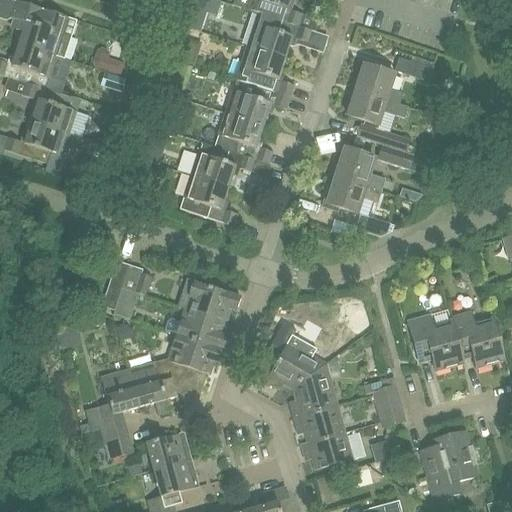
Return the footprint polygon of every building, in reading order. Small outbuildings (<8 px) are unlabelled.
[(0,0),(0,14),(11,14),(10,0),(0,0)] [(288,0),(236,0),(234,7),(246,11),(257,15),(284,24),(284,23),(298,28),(302,16),(285,10),(288,0)] [(59,34),(65,18),(18,3),(12,20),(19,22),(16,31),(23,33),(19,45),(55,57),(62,35),(59,34)] [(307,45),(311,32),(298,28),(284,23),(284,24),(257,15),(246,48),(284,61),(290,40),(307,45)] [(59,82),(48,79),(55,57),(19,45),(14,59),(9,57),(7,65),(0,62),(0,76),(18,82),(18,81),(26,84),(25,84),(80,102),(80,101),(56,93),(59,82)] [(277,82),(284,61),(246,48),(239,70),(267,79),(263,90),(289,99),(293,87),(277,82)] [(116,73),(120,59),(93,50),(89,65),(116,73)] [(433,71),(432,71),(435,64),(412,57),(410,63),(399,60),(395,73),(428,84),(433,71)] [(363,68),(355,92),(399,106),(402,95),(389,91),(394,78),(363,68)] [(77,113),(80,102),(25,84),(21,97),(38,102),(31,123),(69,135),(76,113),(77,113)] [(285,111),(289,99),(263,90),(259,101),(232,93),(225,115),(262,127),(269,106),(285,111)] [(408,109),(399,106),(355,92),(347,117),(378,127),(382,113),(404,120),(408,109)] [(255,148),(262,129),(262,127),(225,115),(218,137),(228,140),(225,150),(202,143),(202,144),(241,156),(241,157),(254,161),(254,162),(268,166),(272,153),(255,148)] [(62,157),(69,135),(31,123),(24,144),(8,139),(4,151),(31,160),(47,165),(51,153),(62,157)] [(410,141),(377,131),(364,126),(361,125),(357,138),(372,143),(372,144),(382,147),(406,154),(410,141)] [(250,174),(254,162),(254,161),(241,157),(241,156),(202,144),(198,156),(190,178),(227,190),(234,169),(250,174)] [(413,157),(406,154),(382,147),(377,161),(408,171),(413,157)] [(345,151),(336,178),(381,193),(385,181),(369,175),(374,160),(345,151)] [(221,210),(227,190),(190,178),(179,211),(232,228),(237,215),(221,210)] [(377,205),(381,193),(336,178),(331,194),(327,192),(322,208),(338,213),(339,209),(356,215),(361,199),(377,205)] [(387,235),(390,226),(360,216),(355,230),(380,239),(387,235)] [(511,238),(504,241),(504,242),(499,244),(501,254),(507,252),(509,258),(511,256),(511,238)] [(125,300),(135,303),(137,295),(122,290),(129,267),(117,264),(102,307),(121,313),(125,300)] [(140,275),(142,271),(129,267),(122,290),(137,295),(145,297),(150,279),(140,275)] [(193,284),(184,310),(227,324),(231,312),(236,313),(240,299),(193,284)] [(228,338),(223,336),(227,324),(184,310),(179,324),(171,322),(167,324),(164,333),(176,336),(223,352),(228,338)] [(450,321),(450,323),(451,324),(461,363),(473,359),(476,371),(503,363),(491,321),(474,326),(471,315),(450,321)] [(461,363),(451,324),(433,329),(430,318),(409,324),(420,365),(432,361),(436,373),(462,366),(461,363)] [(75,320),(55,323),(60,352),(80,348),(75,320)] [(326,366),(289,345),(296,333),(284,325),(271,347),(272,348),(264,361),(275,367),(265,384),(279,392),(283,386),(293,392),(326,366)] [(219,365),(223,352),(176,336),(168,360),(155,364),(160,384),(172,381),(177,398),(176,399),(177,402),(200,395),(206,376),(209,377),(214,364),(219,365)] [(160,384),(155,364),(128,371),(139,409),(155,404),(158,417),(169,414),(166,402),(176,399),(177,398),(172,381),(160,384)] [(338,408),(326,366),(293,392),(296,403),(289,405),(293,421),(338,408)] [(122,414),(139,409),(128,371),(101,379),(109,405),(95,409),(110,460),(133,454),(122,414)] [(373,394),(374,399),(370,400),(372,407),(376,406),(399,400),(393,380),(364,388),(366,396),(373,394)] [(402,411),(399,400),(376,406),(379,417),(402,411)] [(345,434),(338,408),(293,421),(294,424),(297,436),(305,434),(308,444),(308,445),(345,434)] [(405,424),(402,411),(379,417),(383,430),(405,424)] [(359,447),(349,449),(345,434),(308,445),(308,444),(301,446),(306,462),(312,460),(316,472),(353,461),(352,461),(362,459),(359,447)] [(457,483),(477,478),(464,434),(433,443),(435,450),(422,453),(435,502),(460,495),(457,483)] [(146,445),(153,472),(191,462),(183,435),(164,440),(158,437),(154,443),(146,445)] [(373,446),(377,463),(391,458),(387,442),(373,446)] [(147,502),(149,511),(156,511),(182,505),(179,494),(198,488),(191,462),(153,472),(161,498),(147,502)] [(267,506),(251,511),(250,511),(291,511),(285,489),(264,495),(267,506)] [(401,511),(399,503),(365,511),(401,511)]
